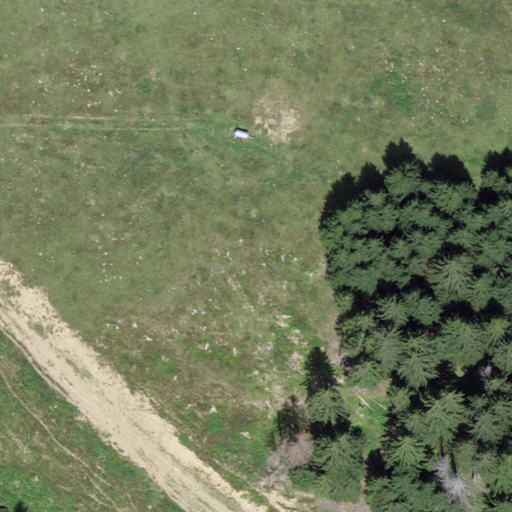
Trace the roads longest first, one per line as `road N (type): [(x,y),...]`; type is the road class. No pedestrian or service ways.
road 1 (track): [(0,304),(96,408),(228,511)]
road 2 (track): [(215,124),(0,122)]
